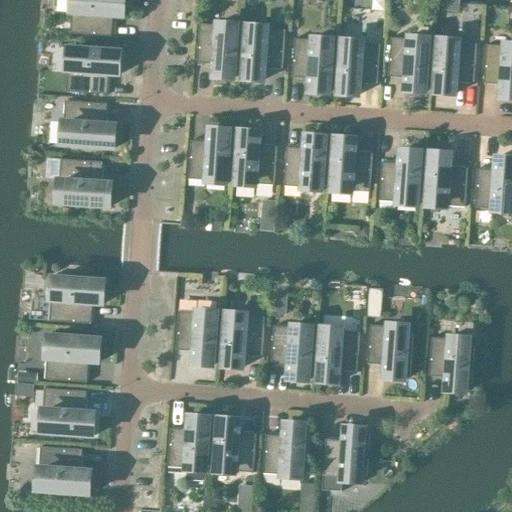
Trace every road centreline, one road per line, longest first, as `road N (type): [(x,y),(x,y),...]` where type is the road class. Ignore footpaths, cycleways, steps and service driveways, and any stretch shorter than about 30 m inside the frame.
road 1 (residential): [(511,129),(148,103)]
road 2 (residential): [(432,412),(129,391)]
road 3 (residential): [(129,391),(148,103)]
road 4 (residential): [(121,511),(129,391)]
